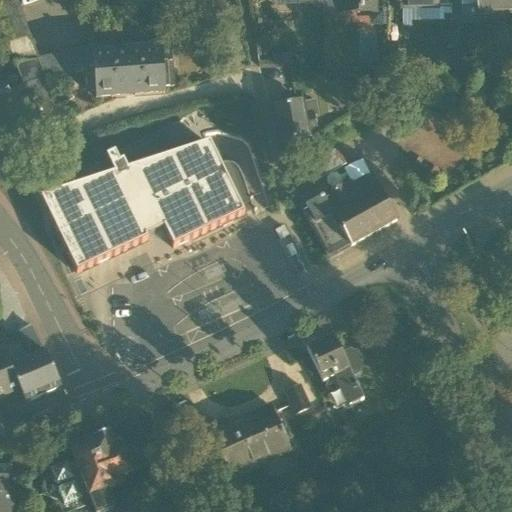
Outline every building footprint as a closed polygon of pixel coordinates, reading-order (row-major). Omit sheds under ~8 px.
[(0,0),(0,28),(13,66),(36,62),(36,61),(13,0),(0,0)] [(321,0),(322,8),(322,15),(336,15),(336,0),(321,0)] [(336,0),(336,15),(373,15),(373,0),(336,0)] [(400,0),(401,10),(436,10),(435,0),(400,0)] [(435,0),(436,10),(447,10),(447,0),(435,0)] [(473,0),(476,18),(496,16),(496,14),(494,0),(473,0)] [(494,0),(496,14),(508,13),(506,0),(494,0)] [(436,10),(401,10),(401,30),(410,30),(409,25),(442,24),(443,18),(450,18),(450,10),(447,10),(436,10)] [(92,47),(36,61),(36,62),(42,80),(43,84),(55,81),(93,71),(92,56),(93,56),(92,47)] [(165,96),(164,91),(162,66),(161,50),(93,56),(92,56),(93,71),(95,101),(165,96)] [(257,70),(291,70),(290,57),(271,57),(270,64),(257,65),(257,70)] [(13,66),(22,88),(42,80),(36,62),(13,66)] [(171,65),(162,66),(164,91),(173,90),(171,65)] [(22,88),(6,95),(22,113),(20,114),(32,136),(57,125),(43,84),(42,80),(22,88)] [(0,125),(2,128),(20,114),(22,113),(6,95),(0,86),(0,125)] [(310,140),(308,131),(305,119),(302,105),(271,111),(277,147),(310,140)] [(311,118),(305,119),(308,131),(314,130),(311,118)] [(40,198),(76,275),(147,241),(146,238),(163,230),(172,249),(243,215),(209,143),(127,170),(122,161),(118,163),(114,153),(105,158),(114,174),(40,198)] [(306,166),(315,182),(345,165),(336,150),(306,166)] [(368,173),(349,183),(359,202),(378,191),(368,173)] [(322,198),(332,216),(359,202),(349,183),(322,198)] [(378,191),(359,202),(332,216),(349,248),(395,223),(378,191)] [(328,259),(349,248),(332,216),(322,198),(301,209),(328,259)] [(24,345),(33,359),(43,354),(30,329),(20,334),(24,345)] [(332,381),(346,410),(353,406),(361,403),(350,381),(357,377),(359,372),(352,356),(346,354),(339,358),(330,340),(305,352),(321,386),(332,381)] [(3,352),(0,352),(0,359),(1,361),(0,361),(0,372),(2,372),(12,395),(18,392),(8,369),(6,360),(3,352)] [(22,363),(8,369),(18,392),(24,406),(59,391),(43,354),(33,359),(22,363)] [(0,399),(12,395),(2,372),(0,372),(0,399)] [(283,395),(294,419),(309,413),(298,389),(283,395)] [(269,409),(228,427),(230,433),(271,415),(269,409)] [(209,436),(229,482),(261,468),(259,464),(287,452),(271,415),(230,433),(228,427),(209,436)] [(171,433),(171,435),(175,444),(184,442),(179,426),(173,429),(172,430),(171,431),(171,433)] [(171,435),(153,442),(161,463),(167,460),(169,465),(191,456),(188,449),(179,453),(175,444),(171,435)] [(48,473),(54,487),(56,490),(58,489),(59,492),(57,493),(57,496),(62,511),(80,504),(78,499),(86,496),(92,511),(111,511),(105,495),(123,488),(121,482),(132,478),(132,476),(161,463),(153,442),(152,441),(123,453),(122,452),(114,455),(106,437),(69,453),(75,467),(67,471),(65,466),(48,473)] [(259,464),(261,468),(289,455),(287,452),(259,464)] [(0,511),(13,511),(12,494),(8,494),(7,482),(0,482),(0,511)]
